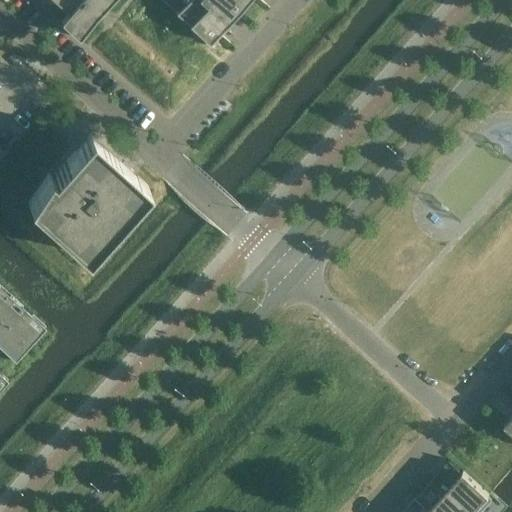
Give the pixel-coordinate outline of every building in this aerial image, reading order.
[(54,0),(69,12),(70,13),(81,0),(54,0)] [(81,0),(70,13),(69,12),(61,21),(78,37),(112,0),(81,0)] [(202,0),(186,0),(176,12),(209,42),(227,22),(202,0)] [(242,0),(202,0),(227,22),(245,2),(242,0)] [(146,186),(148,185),(137,175),(139,173),(137,172),(135,174),(90,133),(74,151),(52,176),(48,173),(28,203),(85,254),(87,253),(85,252),(99,236),(100,237),(102,236),(101,235),(114,219),(116,220),(117,219),(116,218),(126,207),(130,202),(131,203),(132,202),(131,201),(145,185),(146,186)] [(5,299),(0,304),(0,333),(3,335),(21,315),(5,299)] [(21,315),(3,335),(8,340),(2,348),(14,359),(39,330),(21,315)] [(463,470),(445,490),(469,511),(472,511),(489,494),(463,470)] [(469,511),(445,490),(428,509),(432,511),(469,511)]
